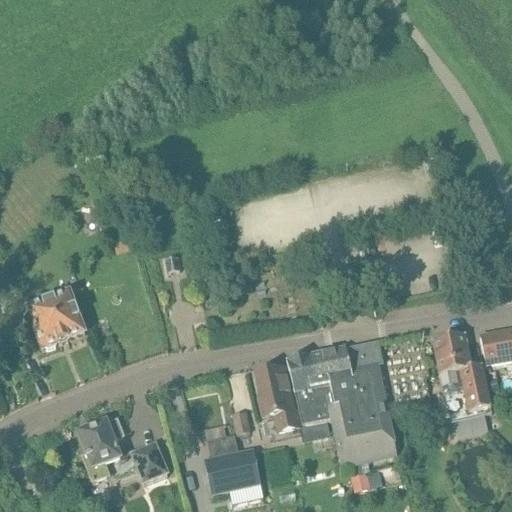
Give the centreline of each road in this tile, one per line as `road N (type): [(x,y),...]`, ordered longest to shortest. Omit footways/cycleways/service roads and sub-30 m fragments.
road 1 (unclassified): [(511,308),(193,364),(0,439)]
road 2 (track): [(511,215),(500,170),(388,3)]
